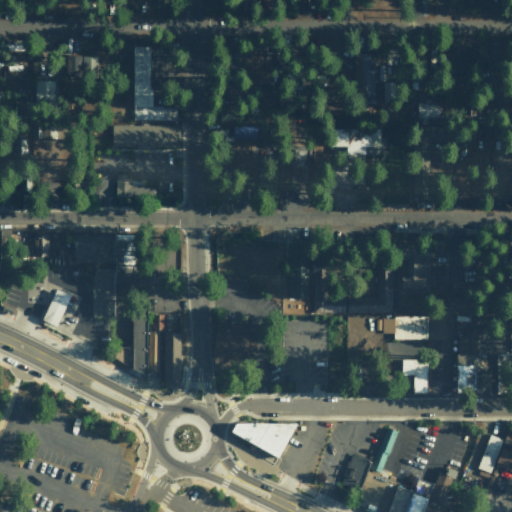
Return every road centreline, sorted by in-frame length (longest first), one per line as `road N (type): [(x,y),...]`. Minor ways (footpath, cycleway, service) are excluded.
road 1 (residential): [(511,27),(0,24)]
road 2 (residential): [(511,216),(0,217)]
road 3 (residential): [(198,352),(186,0)]
road 4 (residential): [(215,428),(226,412),(250,404),(511,405)]
